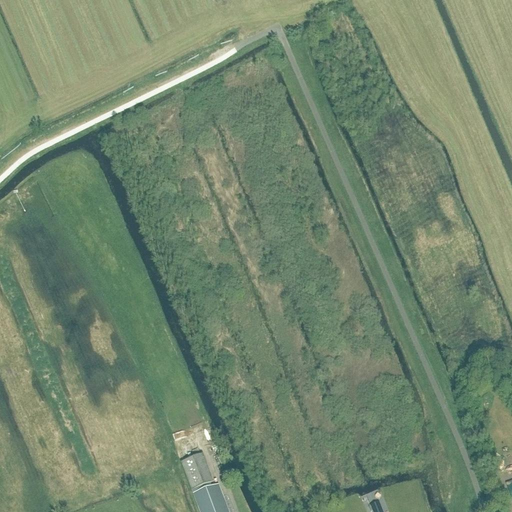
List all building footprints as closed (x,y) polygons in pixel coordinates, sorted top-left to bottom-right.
[(178,436),(170,440),(174,449),(182,446),(178,436)] [(182,444),(191,441),(190,436),(181,439),(182,444)] [(201,456),(181,464),(192,492),(212,485),(201,456)] [(227,511),(218,487),(193,496),(199,511),(227,511)] [(372,511),(382,511),(379,503),(370,507),(372,511)]
